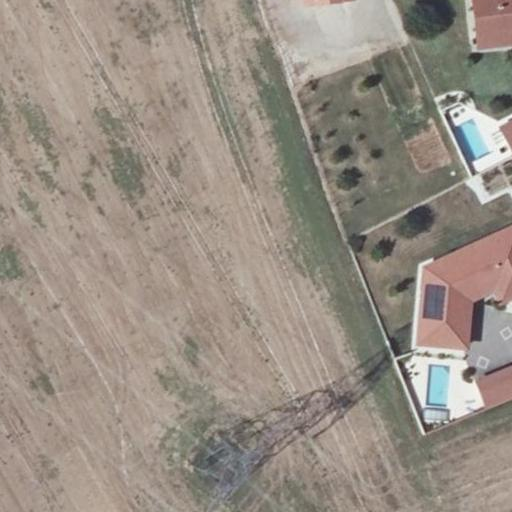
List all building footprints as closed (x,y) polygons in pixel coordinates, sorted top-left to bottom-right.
[(511,0),(470,0),(473,36),(505,34),(505,29),(511,28),(511,0)] [(505,34),(473,36),(474,54),(511,51),(511,28),(505,29),(505,34)] [(475,176),(497,164),(472,118),(450,130),(475,176)] [(511,153),(511,119),(498,127),(511,153)] [(511,223),(425,265),(413,340),(463,345),(467,300),(494,287),(500,301),(511,295),(511,223)] [(511,295),(500,301),(505,310),(511,306),(511,295)] [(490,407),(511,396),(511,371),(511,369),(479,385),(490,407)]
